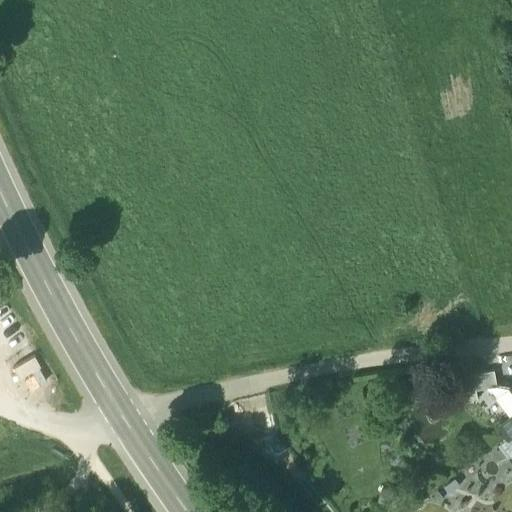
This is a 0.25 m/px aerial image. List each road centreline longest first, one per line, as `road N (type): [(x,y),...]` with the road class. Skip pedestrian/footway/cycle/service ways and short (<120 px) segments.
road 1 (track): [(124,415),(288,374),(511,341)]
road 2 (secondary): [(191,511),(124,415),(0,189)]
road 3 (track): [(231,389),(328,511)]
